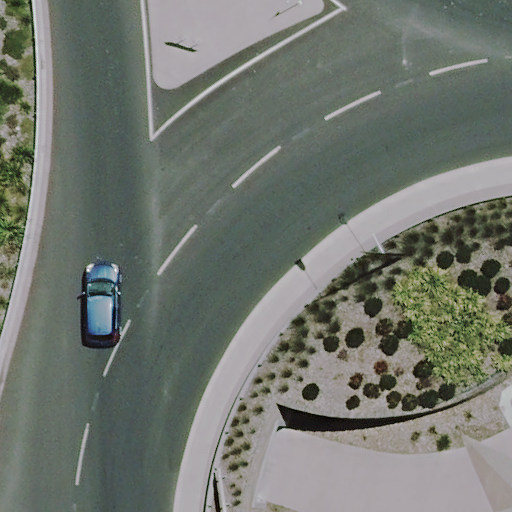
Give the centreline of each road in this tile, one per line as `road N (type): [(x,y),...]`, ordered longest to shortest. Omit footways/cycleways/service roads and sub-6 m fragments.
road 1 (primary): [(98,360),(169,238),(271,140),(396,74),(511,51)]
road 2 (unclassified): [(98,360),(94,0)]
road 3 (primary): [(65,511),(98,360)]
